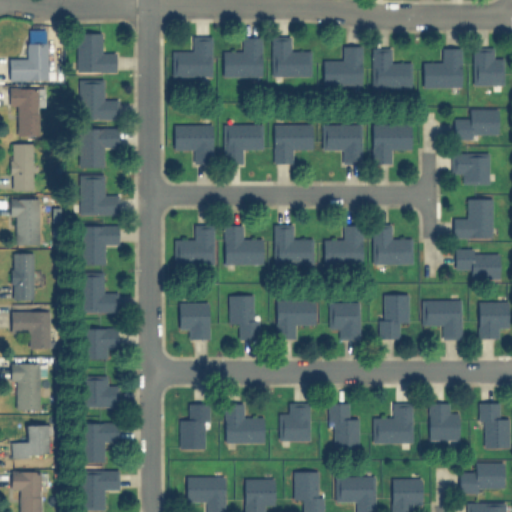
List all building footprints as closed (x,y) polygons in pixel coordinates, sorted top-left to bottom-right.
[(27,29),(27,41),(43,41),(43,29),(27,29)] [(75,70),(112,70),(112,48),(100,48),(100,31),(75,31),(75,70)] [(169,75),(209,75),(209,35),(189,35),(189,48),(169,48),(169,75)] [(308,75),(308,48),(289,48),(289,35),(269,35),(269,75),(308,75)] [(258,36),(239,36),(239,49),(220,49),(220,75),(258,75),(258,36)] [(45,79),(45,40),(24,41),(24,56),(6,56),(6,79),(45,79)] [(358,44),(339,44),(339,57),(320,57),(320,84),(358,84),(358,44)] [(470,84),(501,84),(501,57),(490,57),(490,46),(470,46),(470,84)] [(369,87),(408,87),(408,60),(389,60),(389,47),(369,47),(369,87)] [(458,47),(438,47),(438,60),(420,60),(420,85),(458,85),(458,47)] [(114,97),(102,97),(101,77),(77,77),(77,118),(115,118),(114,97)] [(37,134),(37,105),(42,105),(41,87),(7,87),(7,105),(16,105),(16,134),(37,134)] [(495,108),(465,108),(465,118),(451,118),(451,137),(495,137),(495,108)] [(171,148),(190,148),(190,161),(210,161),(210,123),(171,123),(171,148)] [(259,149),(259,123),(221,123),(221,162),(240,162),(240,149),(259,149)] [(309,123),(271,123),(271,162),(292,162),(292,148),(309,148),(309,123)] [(359,123),(320,123),(320,149),(339,149),(339,162),(359,162),(359,123)] [(408,148),(408,123),(369,123),(369,162),(388,162),(388,148),(408,148)] [(101,165),(101,146),(114,146),(114,127),(76,127),(76,165),(101,165)] [(29,188),(29,141),(9,141),(9,188),(29,188)] [(486,151),(449,151),(449,171),(460,171),(460,182),(486,182),(486,151)] [(77,213),(114,213),(114,192),(102,192),(102,173),(77,173),(77,213)] [(35,197),(9,197),(9,224),(12,224),(12,242),(35,242),(35,197)] [(489,197),(464,197),(464,217),(451,217),(451,237),(489,237),(489,197)] [(271,262),(310,262),(310,237),(290,237),(290,222),(271,222),(271,262)] [(370,262),(409,262),(409,236),(389,236),(389,222),(370,222),(370,262)] [(210,223),(191,223),(191,237),(171,237),(171,264),(210,264),(210,223)] [(259,262),(259,236),(240,236),(240,223),(221,223),(221,262),(259,262)] [(321,263),(360,263),(360,223),(339,223),(339,237),(321,237),(321,263)] [(115,243),(115,224),(78,224),(78,262),(102,262),(102,243),(115,243)] [(467,276),(496,277),(496,248),(452,248),(452,268),(467,268),(467,276)] [(30,251),(10,251),(10,298),(30,298),(30,251)] [(114,310),(114,289),(102,289),(102,271),(78,271),(78,310),(114,310)] [(226,325),(237,325),(237,337),(255,337),(254,293),(226,293),(226,325)] [(405,293),(377,293),(377,337),(396,337),(396,325),(405,325),(405,293)] [(311,298),(273,298),(273,337),(292,337),(292,324),(311,324),(311,298)] [(458,337),(458,298),(419,298),(419,325),(438,325),(438,337),(458,337)] [(356,300),(325,300),(325,326),(337,326),(337,337),(356,337),(356,300)] [(476,337),(495,337),(495,326),(504,326),(504,300),(476,300),(476,337)] [(205,301),(177,301),(177,327),(187,327),(187,337),(205,337),(205,301)] [(8,309),(8,331),(26,331),(26,347),(47,346),(46,309),(8,309)] [(114,326),(80,326),(80,357),(104,357),(104,347),(114,347),(114,326)] [(10,361),(10,407),(37,407),(37,361),(10,361)] [(105,374),(79,374),(79,405),(114,405),(114,385),(105,385),(105,374)] [(306,401),(287,401),(287,413),(276,413),(276,439),(306,439),(306,401)] [(409,441),(408,401),(388,401),(388,414),(370,414),(370,441),(409,441)] [(505,446),(505,414),(496,414),(496,401),(477,401),(477,446),(505,446)] [(177,446),(205,446),(205,402),(186,402),(186,415),(177,415),(177,446)] [(222,441),(260,441),(260,415),(241,415),(241,402),(222,402),(222,441)] [(355,446),(355,414),(345,414),(345,402),(327,402),(327,446),(355,446)] [(455,411),(446,411),(446,402),(426,402),(426,438),(455,438),(455,411)] [(115,421),(78,421),(78,459),(102,459),(102,442),(115,442),(115,421)] [(44,423),(23,424),(23,439),(8,439),(8,457),(45,455),(44,423)] [(501,461),(471,461),(471,471),(457,471),(457,491),(501,491),(501,461)] [(116,488),(116,468),(78,468),(78,508),(102,508),(102,488),(116,488)] [(18,511),(39,511),(39,488),(44,488),(44,470),(9,470),(9,489),(18,489),(18,511)] [(290,499),(300,499),(300,511),(319,511),(319,470),(290,470),(290,499)] [(222,511),(222,474),(183,474),(183,500),(204,500),(204,511),(222,511)] [(372,511),(372,474),(333,474),(333,500),(353,500),(353,511),(372,511)] [(271,477),(242,477),(242,511),(262,511),(262,503),(271,503),(271,477)] [(418,477),(388,477),(388,511),(410,511),(410,504),(418,504),(418,477)] [(503,511),(503,501),(464,501),(464,511),(503,511)]
